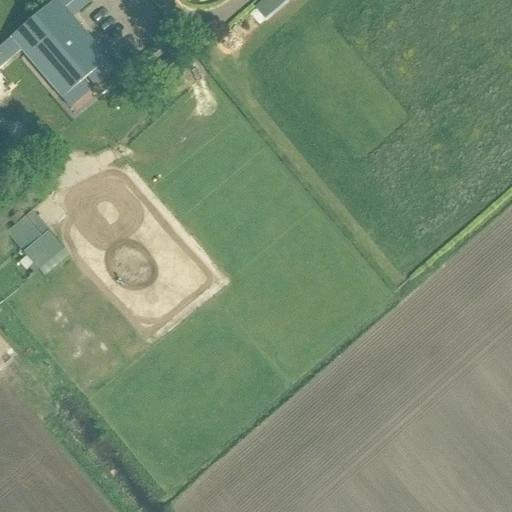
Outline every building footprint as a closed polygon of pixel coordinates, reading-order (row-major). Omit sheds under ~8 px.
[(0,69),(20,53),(61,101),(107,62),(55,1),(9,40),(10,41),(0,49),(0,69)] [(266,1),(256,10),(266,22),(277,14),(266,1)] [(159,77),(142,91),(152,103),(169,90),(159,77)] [(28,136),(3,157),(14,171),(40,150),(28,136)] [(14,227),(6,235),(26,259),(19,265),(30,278),(37,272),(38,273),(63,252),(31,214),(22,221),(16,215),(9,221),(14,227)]
